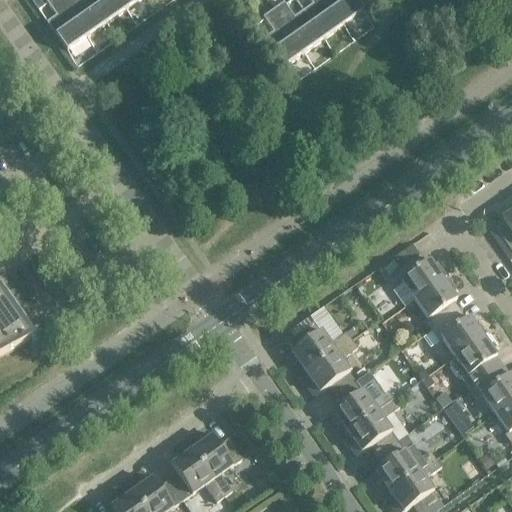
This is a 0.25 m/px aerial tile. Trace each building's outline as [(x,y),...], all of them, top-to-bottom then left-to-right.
[(38,0),(36,0),(32,4),(38,13),(44,8),(38,0)] [(87,40),(58,0),(49,0),(45,3),(56,18),(46,25),(66,54),(87,40)] [(74,0),(58,0),(87,40),(106,26),(88,0),(80,0),(76,3),(74,0)] [(126,12),(117,0),(88,0),(106,26),(126,12)] [(117,0),(126,12),(143,0),(117,0)] [(343,28),(323,0),(307,0),(312,6),(303,13),(324,42),(343,28)] [(323,0),(343,28),(363,14),(353,0),(323,0)] [(283,4),(273,12),(304,56),(324,42),(303,13),(294,19),(283,4)] [(304,56),(273,12),(262,19),(273,34),(263,41),(284,70),(304,56)] [(255,15),(249,20),(255,29),(261,24),(255,15)] [(511,208),(505,214),(510,221),(495,231),(511,255),(511,208)] [(400,284),(414,303),(447,280),(437,266),(430,271),(420,257),(399,271),(405,280),(400,284)] [(456,294),(447,280),(414,303),(427,322),(424,324),(431,334),(460,314),(450,299),(456,294)] [(0,359),(36,340),(0,289),(0,359)] [(139,298),(134,292),(128,296),(133,303),(139,298)] [(470,328),(460,314),(431,334),(438,344),(441,342),(454,360),(487,337),(477,323),(470,328)] [(320,334),(314,325),(293,339),(300,349),(291,355),(287,359),(293,367),(297,364),(305,375),(352,343),(346,335),(329,347),(321,334),(320,334)] [(496,351),(487,337),(454,360),(467,378),(464,381),(471,391),(500,370),(490,356),(496,351)] [(357,351),(352,343),(305,375),(314,387),(309,390),(315,399),(320,396),(328,390),(335,399),(356,385),(349,375),(341,363),(357,351)] [(420,368),(414,372),(421,383),(427,379),(420,368)] [(511,383),(510,385),(500,370),(471,391),(478,401),(481,398),(494,417),(511,404),(511,383)] [(430,378),(424,382),(428,388),(434,384),(430,378)] [(362,394),(356,385),(335,399),(341,408),(333,414),(333,415),(329,418),(335,427),(339,423),(347,435),(394,402),(388,394),(371,406),(362,394)] [(399,410),(394,402),(347,435),(355,447),(351,450),(357,458),(361,455),(362,455),(370,449),(377,459),(398,444),(391,435),(383,422),(399,410)] [(511,404),(494,417),(507,435),(504,437),(511,448),(511,447),(511,404)] [(203,446),(191,454),(224,500),(232,494),(220,478),(233,469),(232,469),(242,462),(227,441),(218,448),(212,439),(212,440),(208,435),(200,441),(203,446)] [(404,454),(398,444),(377,459),(383,468),(375,474),(370,478),(376,486),(381,483),(389,494),(435,462),(430,454),(413,466),(404,453),(404,454)] [(224,500),(191,454),(180,462),(177,457),(168,463),(171,468),(177,477),(168,483),(182,504),(192,497),(192,498),(204,489),(216,506),(224,500)] [(489,455),(480,461),(486,470),(495,464),(489,455)] [(441,470),(435,462),(389,494),(397,506),(393,509),(394,511),(407,511),(412,509),(414,511),(427,511),(440,504),(433,494),(424,482),(441,470)] [(144,487),(132,496),(143,511),(171,511),(173,511),(173,510),(182,504),(168,483),(158,490),(152,481),(149,477),(140,483),(144,487)] [(143,511),(132,496),(120,504),(117,499),(109,505),(112,510),(112,511),(143,511)]
